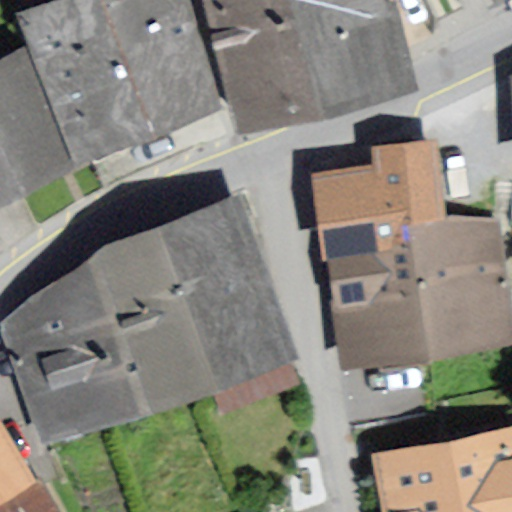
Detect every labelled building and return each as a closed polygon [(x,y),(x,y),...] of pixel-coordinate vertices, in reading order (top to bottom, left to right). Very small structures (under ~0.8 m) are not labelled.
[(226,104),(185,0),(47,0),(27,7),(88,160),(226,104)] [(421,49),(406,0),(216,0),(246,100),(421,49)] [(37,49),(0,65),(0,208),(88,176),(37,49)] [(437,135),(320,152),(352,367),(511,344),(511,245),(505,200),(448,208),(437,135)] [(300,361),(240,191),(137,236),(100,259),(0,331),(0,334),(40,447),(300,361)] [(5,403),(0,405),(0,511),(50,511),(61,507),(5,403)] [(511,511),(511,429),(372,465),(384,511),(511,511)]
